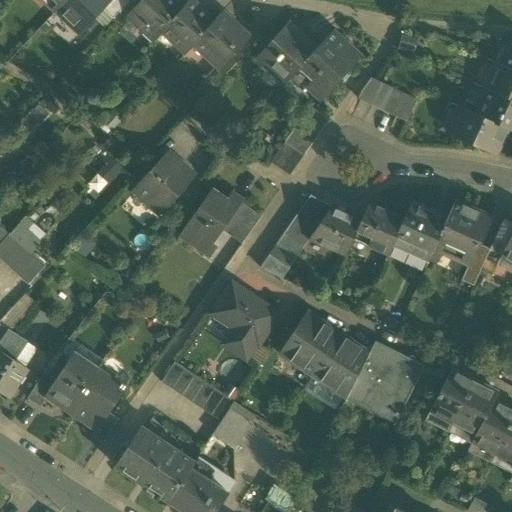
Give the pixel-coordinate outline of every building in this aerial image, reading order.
[(67,0),(49,0),(59,9),(67,0)] [(56,12),(80,35),(104,10),(113,0),(67,0),(59,9),(56,12)] [(127,0),(113,0),(104,10),(113,19),(129,1),(127,0)] [(130,0),(129,1),(113,19),(120,26),(129,15),(132,18),(148,1),(146,0),(130,0)] [(182,10),(171,0),(149,0),(148,1),(132,18),(132,19),(154,39),(162,31),(182,10)] [(213,23),(190,0),(182,10),(162,31),(185,52),(194,43),(213,23)] [(246,35),(222,13),(213,23),(194,43),(218,65),(234,48),(246,35)] [(316,50),(289,26),(260,58),(270,68),(272,65),(289,80),(294,74),(316,50)] [(359,57),(332,32),(316,50),(294,74),(321,99),(359,57)] [(511,46),(503,66),(511,70),(511,46)] [(243,56),(234,48),(218,65),(227,74),(243,56)] [(511,70),(503,66),(497,64),(486,89),(490,91),(511,100),(511,70)] [(371,78),(360,93),(358,99),(371,105),(382,83),(371,78)] [(382,83),(371,105),(382,110),(393,89),(382,83)] [(404,94),(393,89),(382,110),(393,116),(404,94)] [(511,100),(490,91),(479,116),(508,129),(511,131),(511,100)] [(404,94),(393,116),(406,122),(417,100),(404,94)] [(323,117),(309,107),(294,129),(313,143),(328,121),(323,117)] [(479,116),(463,109),(451,135),(496,155),(508,129),(479,116)] [(313,143),(294,129),(284,143),(304,157),(313,143)] [(304,157),(284,143),(270,163),(290,176),(304,157)] [(168,154),(136,192),(147,202),(153,195),(166,207),(193,175),(168,154)] [(89,185),(101,194),(122,165),(110,156),(89,185)] [(227,201),(211,190),(178,237),(194,248),(201,238),(212,245),(222,231),(231,217),(241,203),(231,196),(227,201)] [(320,202),(311,195),(297,215),(307,222),(320,202)] [(320,202),(307,222),(316,229),(331,208),(321,200),(320,202)] [(490,217),(456,201),(448,219),(434,249),(467,264),(469,264),(478,243),(490,217)] [(405,219),(370,202),(362,220),(356,232),(371,239),(367,247),(388,256),(396,239),(405,219)] [(241,203),(231,217),(251,231),(261,217),(241,203)] [(448,219),(412,203),(405,219),(396,239),(410,245),(407,252),(429,261),(434,249),(448,219)] [(362,220),(332,207),(331,208),(316,229),(309,239),(309,240),(345,257),(356,232),(362,220)] [(307,222),(297,215),(290,225),(309,239),(316,229),(307,222)] [(251,231),(231,217),(222,231),(243,246),(252,232),(251,231)] [(491,249),(490,250),(501,255),(511,232),(511,223),(504,219),(491,249)] [(290,225),(283,235),(302,249),(309,240),(309,239),(290,225)] [(511,232),(501,255),(500,256),(511,261),(511,232)] [(45,266),(10,234),(0,244),(0,256),(28,283),(45,266)] [(302,249),(283,235),(276,245),(296,259),(302,249)] [(491,249),(478,243),(469,264),(467,264),(460,279),(474,285),(490,250),(491,249)] [(296,259),(276,245),(269,255),(289,269),(296,259)] [(289,269),(269,255),(260,268),(269,272),(270,273),(282,279),(289,269)] [(277,314),(232,285),(213,313),(235,328),(225,344),(245,358),(256,342),(258,343),(277,314)] [(340,334),(308,313),(280,355),(313,376),(340,334)] [(27,341),(8,329),(2,338),(21,350),(27,341)] [(340,334),(313,376),(347,399),(348,397),(369,354),(340,334)] [(21,350),(2,338),(0,341),(0,351),(14,360),(21,350)] [(423,367),(375,343),(369,354),(348,397),(396,421),(423,367)] [(14,360),(0,351),(0,391),(8,396),(26,368),(14,360)] [(55,380),(44,396),(45,397),(69,413),(94,374),(69,358),(55,380)] [(174,362),(161,382),(170,388),(184,368),(174,362)] [(193,374),(184,368),(170,388),(180,395),(193,374)] [(94,374),(69,413),(94,429),(95,430),(108,412),(124,386),(98,369),(94,374)] [(475,382),(451,370),(429,412),(453,424),(475,382)] [(55,380),(44,373),(27,399),(39,407),(45,397),(44,396),(55,380)] [(203,381),(193,374),(180,395),(190,401),(203,381)] [(203,381),(190,401),(199,408),(213,387),(203,381)] [(498,393),(475,382),(453,424),(476,436),(494,400),(498,393)] [(199,408),(200,408),(209,414),(223,394),(215,388),(214,388),(213,387),(199,408)] [(223,394),(209,414),(221,422),(229,410),(235,402),(223,394)] [(511,421),(511,409),(494,400),(476,436),(473,443),(495,454),(511,421)] [(251,424),(229,410),(221,422),(213,435),(235,449),(251,424)] [(108,412),(95,430),(94,429),(91,434),(103,442),(119,419),(108,412)] [(511,421),(495,454),(511,462),(511,421)] [(194,463),(140,426),(113,465),(168,502),(191,468),(194,463)] [(217,511),(229,495),(191,468),(168,502),(183,511),(217,511)] [(269,502),(283,511),(290,511),(303,488),(283,472),(264,499),(269,502)] [(361,511),(336,501),(331,511),(361,511)] [(263,511),(283,511),(269,502),(263,511)]
